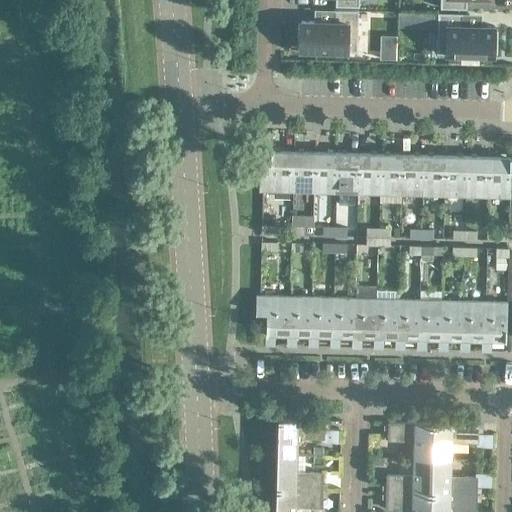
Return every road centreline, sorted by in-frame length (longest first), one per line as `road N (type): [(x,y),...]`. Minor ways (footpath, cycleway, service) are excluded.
road 1 (unclassified): [(196,388),(178,107)]
road 2 (residential): [(511,115),(263,107)]
road 3 (residential): [(196,388),(357,392)]
road 4 (residential): [(357,392),(511,400)]
road 5 (unclassified): [(201,511),(196,388)]
road 6 (residential): [(357,511),(357,392)]
